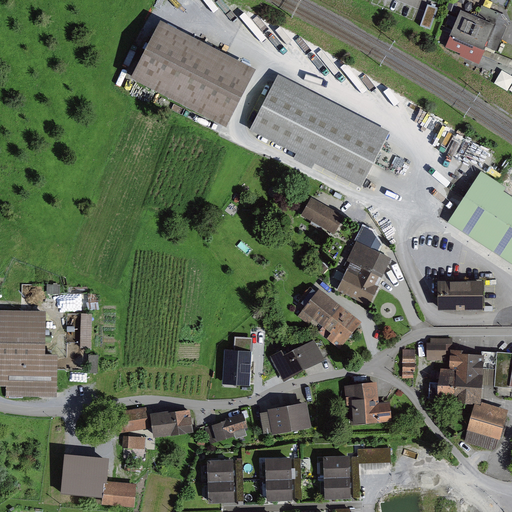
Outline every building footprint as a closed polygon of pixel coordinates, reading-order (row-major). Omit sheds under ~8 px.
[(432,29),(440,5),(430,2),(422,26),(432,29)] [(511,20),(511,17),(484,6),(480,17),(464,11),(460,23),(450,20),(447,27),(457,30),(449,51),(482,64),(484,57),(511,67),(511,59),(487,50),(488,46),(500,51),(511,20)] [(259,71),(164,23),(134,80),(229,129),(259,71)] [(496,83),(511,92),(511,73),(504,69),(496,83)] [(393,132),(281,76),(253,132),(299,156),(296,161),(315,170),(318,165),(365,189),(393,132)] [(509,188),(485,172),(451,224),(511,263),(511,196),(506,192),(509,188)] [(315,199),(304,217),(314,222),(313,225),(324,231),(325,228),(338,235),(348,217),(315,199)] [(363,227),(356,242),(377,252),(381,245),(372,231),(363,227)] [(452,232),(422,235),(422,237),(415,238),(416,251),(424,250),(425,262),(451,259),(449,240),(453,240),(452,232)] [(341,281),(337,290),(370,305),(391,259),(377,252),(356,242),(347,261),(350,262),(345,274),(337,270),(333,278),(341,281)] [(486,281),(437,282),(437,298),(442,298),(442,312),(486,311),(487,311),(486,281)] [(323,326),(339,306),(319,290),(298,317),(308,325),(313,319),(323,326)] [(346,341),(361,322),(339,306),(323,326),(331,334),(327,339),(340,349),(346,341)] [(9,395),(59,396),(59,356),(46,356),(47,313),(0,312),(0,385),(9,386),(9,395)] [(95,315),(84,315),(84,349),(94,349),(95,315)] [(256,320),(249,325),(251,329),(259,324),(256,320)] [(253,339),(235,338),(235,351),(225,350),(222,384),(249,386),(253,339)] [(452,350),(452,339),(431,339),(431,344),(427,344),(427,361),(446,360),(446,350),(450,350),(452,350)] [(271,357),(283,382),(324,361),(314,340),(283,356),(281,352),(271,357)] [(415,349),(403,349),(403,378),(415,378),(415,349)] [(456,370),(454,403),(479,403),(480,385),(481,369),(482,355),(464,354),(464,351),(452,350),(450,350),(450,369),(456,370)] [(511,353),(482,352),(482,355),(481,369),(496,369),(495,385),(495,387),(511,388),(511,353)] [(91,354),(91,371),(99,371),(99,354),(91,354)] [(450,369),(441,369),(438,384),(438,399),(438,402),(454,403),(456,370),(450,369)] [(496,369),(481,369),(480,385),(495,385),(496,369)] [(380,382),(349,385),(351,405),(353,405),(355,424),(394,420),(392,403),(382,404),(380,382)] [(438,384),(430,383),(429,399),(438,399),(438,384)] [(309,403),(272,410),(273,416),(264,418),(267,433),(276,432),(276,434),(314,427),(309,403)] [(481,406),(475,405),(468,430),(499,440),(507,411),(482,403),(481,406)] [(118,413),(122,433),(152,428),(148,408),(118,413)] [(193,410),(155,415),(157,436),(195,432),(193,410)] [(226,422),(206,428),(211,444),(235,436),(236,439),(246,436),(244,429),(247,428),(242,415),(225,420),(226,422)] [(468,430),(465,441),(491,451),(496,449),(499,440),(468,430)] [(109,433),(86,434),(87,443),(109,443),(109,433)] [(148,438),(126,437),(126,447),(147,448),(148,438)] [(393,448),(362,449),(362,456),(363,462),(393,461),(393,448)] [(67,453),(63,491),(107,495),(110,457),(67,453)] [(356,495),(364,495),(363,462),(362,456),(355,457),(356,495)] [(328,473),(328,478),(352,477),(352,457),(327,458),(327,462),(323,462),(323,474),(328,473)] [(294,459),(270,460),(270,464),(265,464),(265,475),(270,475),(270,481),(295,480),(294,459)] [(236,461),(211,461),(211,466),(207,466),(207,477),(212,476),(212,482),(237,481),(236,461)] [(329,498),(352,497),(352,477),(328,478),(328,483),(323,483),(324,493),(329,493),(329,498)] [(271,500),(295,499),(295,480),(270,481),(270,485),(266,485),(267,495),(271,495),(271,500)] [(212,502),(237,501),(237,481),(212,482),(212,487),(208,487),(208,497),(212,496),(212,502)] [(138,485),(108,482),(107,495),(106,504),(136,507),(138,485)] [(486,511),(485,500),(441,505),(441,511),(420,511),(418,491),(378,496),(379,511),(486,511)]
